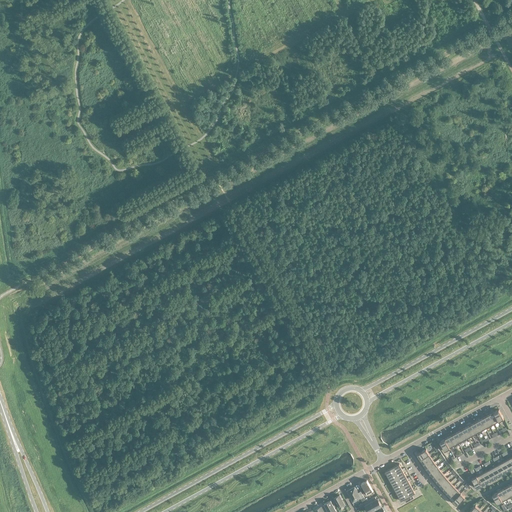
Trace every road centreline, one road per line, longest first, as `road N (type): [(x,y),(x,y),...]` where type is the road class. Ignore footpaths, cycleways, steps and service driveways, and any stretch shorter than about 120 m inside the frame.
road 1 (secondary): [(334,402),(139,511)]
road 2 (secondary): [(163,511),(341,416)]
road 3 (secondary): [(511,308),(358,389)]
road 4 (secondary): [(366,403),(511,322)]
road 5 (residential): [(382,460),(499,396)]
